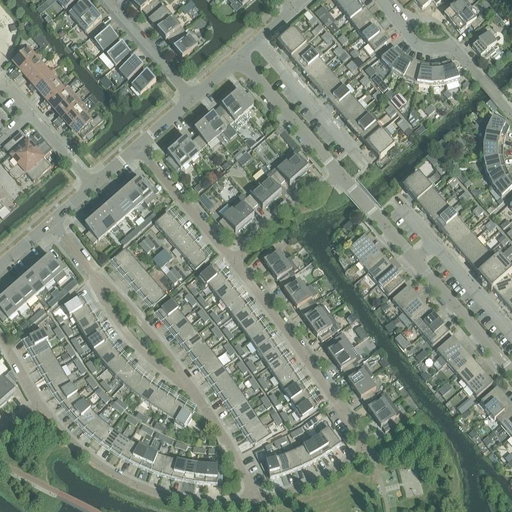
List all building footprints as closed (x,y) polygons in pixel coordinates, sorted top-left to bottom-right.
[(55,0),(65,11),(78,0),(55,0)] [(78,0),(65,11),(78,25),(93,12),(85,2),(83,3),(80,0),(78,0)] [(142,12),(146,16),(160,4),(156,0),(135,0),(132,3),(141,13),(142,12)] [(235,0),(242,8),(239,11),(252,0),(235,0)] [(346,0),(338,7),(344,16),(360,3),(357,0),(346,0)] [(415,0),(414,1),(422,11),(432,2),(436,6),(443,0),(415,0)] [(444,16),(452,25),(468,11),(460,2),(462,0),(453,0),(450,3),(454,7),(444,16)] [(344,16),(350,23),(366,11),(360,3),(344,16)] [(149,22),(157,32),(172,19),(160,4),(146,16),(150,21),(149,22)] [(41,7),(36,11),(41,16),(45,12),(41,7)] [(350,23),(356,31),(372,18),(366,11),(350,23)] [(468,11),(452,25),(460,35),(470,26),(474,30),(484,22),(480,17),(476,21),(468,11)] [(492,11),(488,14),(491,19),(496,15),(492,11)] [(78,25),(90,40),(104,28),(100,23),(102,22),(93,12),(78,25)] [(497,17),(492,22),(497,27),(502,22),(497,17)] [(356,31),(362,38),(378,26),(372,18),(356,31)] [(167,40),(171,45),(185,33),(172,19),(157,32),(166,42),(167,40)] [(313,19),(308,24),(312,28),(317,23),(313,19)] [(320,26),(314,31),(318,35),(323,30),(320,26)] [(362,38),(368,46),(384,33),(378,26),(362,38)] [(492,49),(497,44),(492,38),(495,35),(488,27),(479,36),(482,40),(472,49),(481,58),(484,60),(488,59),(495,53),(492,49)] [(90,40),(103,54),(118,41),(110,31),(108,32),(104,28),(90,40)] [(284,52),(300,39),(303,35),(297,28),(278,44),(284,52)] [(185,33),(171,45),(175,50),(173,51),(182,61),(201,45),(201,44),(197,47),(185,33)] [(384,33),(368,46),(375,55),(391,42),(384,33)] [(321,39),(324,42),(329,37),(326,34),(321,39)] [(40,35),(33,41),(40,50),(37,52),(40,55),(50,46),(49,46),(40,35)] [(329,37),(324,42),(327,45),(332,41),(329,37)] [(284,52),(291,59),(306,46),(300,39),(284,52)] [(14,72),(17,75),(40,55),(37,52),(34,56),(29,51),(33,47),(32,47),(31,47),(30,46),(28,45),(27,44),(25,43),(23,42),(23,41),(22,41),(17,55),(18,55),(20,58),(15,62),(18,66),(14,72)] [(103,54),(115,68),(131,55),(122,45),(121,46),(117,42),(118,41),(103,54)] [(296,67),(312,53),(306,46),(291,59),(291,60),(297,66),(296,67)] [(334,53),(337,56),(342,52),(339,48),(334,53)] [(381,62),(391,73),(404,57),(397,50),(381,62)] [(342,52),(337,56),(340,60),(345,55),(342,52)] [(297,66),(303,73),(319,60),(312,53),(296,67),(297,66)] [(26,75),(29,79),(43,66),(39,61),(42,58),(40,55),(17,75),(19,78),(26,75)] [(115,68),(128,83),(143,69),(135,59),(133,61),(129,56),(131,55),(115,68)] [(391,73),(403,81),(412,63),(404,57),(391,73)] [(352,63),(357,69),(362,64),(358,59),(355,61),(354,60),(352,63)] [(309,81),(310,81),(325,67),(319,60),(303,73),(309,80),(309,81)] [(346,68),(349,71),(355,66),(352,63),(346,68)] [(403,81),(417,86),(422,66),(412,63),(403,81)] [(442,67),(446,87),(447,92),(462,87),(460,82),(455,71),(460,69),(459,66),(457,64),(452,64),(442,67)] [(29,88),(31,91),(54,72),(51,69),(48,72),(43,66),(29,79),(33,83),(29,88)] [(355,66),(349,71),(352,74),(358,70),(355,66)] [(417,86),(431,88),(432,68),(431,68),(422,66),(417,86)] [(310,81),(316,88),(331,75),(325,67),(310,81)] [(431,88),(446,87),(442,67),(441,67),(432,68),(431,88)] [(143,69),(128,83),(140,97),(137,100),(156,84),(147,74),(146,75),(142,71),(143,70),(143,69)] [(40,91),(43,95),(57,83),(53,77),(56,74),(54,72),(31,91),(34,94),(40,91)] [(316,88),(322,95),(338,82),(331,75),(316,88)] [(377,78),(373,81),(379,88),(383,84),(377,78)] [(323,96),(329,102),(344,89),(338,82),(322,95),(322,96),(323,96)] [(43,105),(45,108),(68,88),(65,85),(62,88),(57,83),(43,95),(47,99),(43,105)] [(383,84),(379,88),(383,93),(388,89),(383,84)] [(54,107),(58,111),(75,96),(68,88),(45,108),(48,111),(54,107)] [(126,89),(118,96),(122,101),(128,96),(127,94),(128,92),(126,89)] [(329,102),(335,110),(350,96),(344,89),(329,102)] [(237,93),(230,99),(244,115),(253,107),(253,108),(254,107),(253,106),(257,103),(249,93),(245,97),(241,92),(238,94),(237,93)] [(443,95),(448,101),(452,97),(447,92),(443,95)] [(399,94),(390,102),(399,111),(406,105),(407,103),(399,94)] [(57,121),(53,125),(55,127),(59,124),(65,119),(82,104),(75,96),(58,111),(61,115),(57,121)] [(92,96),(87,99),(95,108),(99,104),(92,96)] [(340,118),(357,104),(350,96),(335,110),(341,117),(340,118)] [(224,106),(222,109),(226,114),(222,117),(230,126),(235,132),(249,121),(244,115),(230,99),(223,105),(224,106)] [(59,124),(55,127),(58,130),(62,127),(68,124),(72,128),(86,115),(89,112),(82,104),(65,119),(59,124)] [(347,124),(363,111),(357,104),(340,118),(341,117),(347,124)] [(431,106),(427,109),(432,115),(435,112),(431,106)] [(432,115),(427,109),(424,112),(429,118),(432,115)] [(347,124),(354,132),(369,118),(363,111),(347,124)] [(410,116),(408,122),(413,127),(419,122),(418,121),(419,120),(413,113),(410,116)] [(86,115),(72,128),(79,136),(83,140),(86,138),(89,142),(94,138),(90,134),(104,123),(103,122),(98,118),(92,123),(86,115)] [(360,139),(375,125),(379,122),(373,115),(369,118),(354,132),(360,139)] [(210,117),(203,123),(217,139),(226,131),(227,131),(226,130),(230,126),(222,117),(218,121),(213,116),(211,118),(210,117)] [(492,120),(486,133),(505,140),(510,130),(511,126),(508,122),(505,121),(498,117),(496,122),(492,120)] [(397,125),(400,129),(406,125),(402,120),(397,125)] [(199,137),(195,141),(203,150),(207,147),(208,148),(208,147),(217,139),(203,123),(196,129),(197,130),(195,132),(199,137)] [(366,145),(366,146),(382,133),(375,125),(360,139),(361,139),(366,145)] [(382,133),(366,146),(373,153),(388,140),(392,137),(396,133),(390,125),(385,129),(382,133)] [(406,125),(400,129),(404,133),(409,129),(406,125)] [(477,125),(472,129),(477,135),(481,131),(477,125)] [(418,131),(414,134),(418,139),(423,135),(418,131)] [(283,133),(280,136),(290,147),(293,144),(283,133)] [(486,133),(483,147),(503,150),(505,140),(486,133)] [(21,134),(12,141),(27,159),(45,143),(38,134),(28,143),(21,134)] [(183,141),(176,147),(190,163),(199,155),(200,155),(199,154),(203,150),(195,141),(191,145),(186,139),(184,142),(183,141)] [(388,140),(373,153),(379,161),(387,154),(388,155),(388,156),(395,150),(395,149),(394,150),(393,149),(395,147),(388,140)] [(460,140),(454,146),(458,151),(465,145),(460,140)] [(2,166),(9,174),(27,159),(12,141),(3,149),(4,149),(11,157),(2,166)] [(247,142),(245,143),(250,150),(257,145),(256,144),(255,142),(247,142)] [(45,143),(27,159),(42,176),(51,168),(50,168),(43,160),(53,151),(45,143)] [(449,150),(445,146),(440,151),(444,154),(449,150)] [(190,163),(176,147),(169,153),(170,154),(167,156),(169,158),(165,161),(176,174),(180,170),(181,171),(190,163)] [(483,147),(483,162),(503,159),(503,150),(483,147)] [(291,151),(282,159),(286,164),(300,179),(307,174),(306,173),(309,170),(304,165),(308,162),(300,152),(298,150),(294,154),(291,151)] [(239,153),(233,158),(238,163),(242,159),(244,158),(239,153)] [(27,159),(9,174),(17,183),(26,174),(33,183),(34,183),(42,176),(27,159)] [(242,159),(238,163),(242,168),(247,164),(242,159)] [(277,173),(273,176),(281,185),(285,182),(290,187),(292,185),(293,185),(300,179),(282,159),(273,167),(277,171),(276,172),(277,173)] [(483,162),(486,176),(505,169),(503,160),(503,159),(483,162)] [(228,163),(222,168),(225,172),(232,167),(228,163)] [(434,168),(437,172),(443,167),(439,163),(434,168)] [(443,167),(437,172),(441,176),(446,172),(443,167)] [(486,176),(492,189),(510,178),(505,169),(486,176)] [(264,175),(255,183),(259,187),(273,203),(280,197),(279,196),(281,194),(277,189),(281,185),(270,173),(266,177),(264,175)] [(403,189),(410,196),(425,183),(419,175),(418,176),(417,175),(416,174),(410,180),(410,181),(411,182),(403,189)] [(462,174),(457,178),(464,186),(468,182),(462,174)] [(130,187),(144,203),(147,207),(156,198),(155,196),(159,193),(157,190),(155,188),(146,178),(142,181),(140,180),(137,182),(137,181),(130,187)] [(510,178),(492,189),(501,201),(511,190),(511,181),(510,179),(510,178)] [(464,186),(467,190),(472,185),(469,181),(468,182),(464,186)] [(410,196),(416,203),(432,190),(425,183),(410,196)] [(199,186),(193,191),(197,196),(198,195),(203,191),(199,186)] [(124,194),(122,196),(135,211),(144,203),(130,187),(123,193),(124,194)] [(250,196),(246,200),(254,209),(258,205),(263,211),(265,208),(266,209),(273,203),(259,187),(250,195),(249,195),(250,196)] [(432,190),(416,203),(417,204),(423,210),(421,211),(422,211),(438,197),(441,195),(434,188),(432,190)] [(460,198),(458,200),(461,203),(463,201),(468,196),(466,193),(460,198)] [(228,207),(232,211),(246,227),(252,221),(252,220),(254,218),(250,213),(254,209),(246,200),(242,195),(228,207)] [(119,197),(112,203),(126,219),(135,211),(122,196),(119,198),(119,197)] [(200,198),(197,201),(201,206),(206,202),(201,197),(200,198)] [(423,211),(429,218),(444,204),(438,197),(422,211),(422,212),(423,211)] [(106,210),(103,212),(117,226),(126,219),(112,203),(105,209),(106,210)] [(435,225),(451,212),(444,204),(429,218),(435,225)] [(487,212),(490,216),(496,211),(492,207),(487,212)] [(223,220),(219,224),(229,236),(233,232),(235,234),(238,232),(239,233),(246,227),(232,211),(223,219),(222,219),(223,220)] [(101,213),(94,219),(107,234),(117,226),(103,212),(101,213)] [(435,225),(441,232),(457,219),(451,212),(435,225)] [(168,214),(155,226),(196,273),(209,261),(168,214)] [(154,215),(145,222),(148,226),(157,218),(154,215)] [(107,234),(94,219),(87,225),(88,225),(85,228),(89,233),(85,236),(93,246),(97,242),(98,243),(99,243),(98,242),(107,234)] [(441,232),(448,240),(463,226),(457,219),(441,232)] [(145,222),(136,230),(139,234),(148,226),(145,222)] [(506,223),(500,228),(503,231),(508,226),(510,225),(507,222),(506,223)] [(448,240),(454,247),(470,233),(463,226),(448,240)] [(351,228),(346,232),(350,237),(355,232),(351,228)] [(136,230),(127,238),(130,242),(139,234),(136,230)] [(459,255),(476,241),(470,233),(454,247),(460,254),(459,255)] [(130,242),(127,238),(121,243),(124,247),(130,242)] [(348,252),(358,264),(375,250),(365,238),(348,252)] [(461,254),(467,261),(482,248),(476,241),(459,255),(460,255),(461,254)] [(511,247),(503,255),(506,260),(511,254),(511,247)] [(472,269),(488,255),(482,248),(467,261),(473,268),(472,269)] [(264,264),(270,273),(285,262),(279,253),(275,256),(271,250),(260,258),(261,258),(265,263),(264,264)] [(358,264),(368,275),(385,261),(375,250),(358,264)] [(112,263),(119,271),(132,259),(126,251),(112,263)] [(473,269),(479,275),(480,276),(495,262),(488,255),(472,269),(472,270),(473,269)] [(40,265),(54,281),(57,285),(66,276),(63,272),(67,269),(59,259),(55,263),(50,258),(48,260),(47,259),(40,265)] [(491,292),(493,291),(492,290),(508,277),(511,273),(511,272),(499,258),(495,262),(480,276),(479,275),(478,277),(491,292)] [(119,271),(126,279),(139,267),(132,259),(119,271)] [(282,286),(291,279),(296,276),(294,273),(298,270),(290,259),(285,262),(270,273),(277,282),(278,281),(282,286)] [(368,275),(378,287),(395,272),(385,261),(368,275)] [(34,272),(32,274),(45,289),(54,281),(40,265),(33,271),(34,272)] [(126,279),(133,286),(146,275),(139,267),(126,279)] [(198,280),(205,289),(221,276),(214,267),(198,280)] [(395,272),(378,287),(388,298),(405,284),(395,272)] [(29,275),(22,281),(36,297),(45,289),(32,274),(30,276),(29,275)] [(133,286),(140,294),(153,283),(146,275),(133,286)] [(208,287),(214,295),(227,284),(221,276),(205,289),(208,287)] [(492,290),(493,291),(499,298),(511,286),(511,282),(508,277),(492,290)] [(284,292),(290,301),(306,291),(299,281),(295,284),(291,279),(282,286),(285,291),(284,292)] [(16,288),(14,290),(27,305),(36,297),(22,281),(15,287),(16,288)] [(140,294),(146,302),(160,290),(153,283),(140,294)] [(214,295),(220,303),(234,292),(227,284),(214,295)] [(511,286),(499,298),(505,305),(511,298),(511,286)] [(306,291),(290,301),(297,311),(298,310),(302,315),(315,305),(311,300),(318,296),(311,287),(306,291)] [(392,303),(403,314),(419,300),(409,288),(392,303)] [(11,291),(4,297),(18,313),(27,305),(14,290),(12,292),(11,291)] [(160,290),(146,302),(153,310),(167,298),(160,290)] [(220,303),(227,311),(241,300),(234,292),(220,303)] [(60,295),(54,300),(58,304),(64,299),(60,295)] [(18,313),(4,297),(0,300),(0,319),(3,324),(8,320),(8,321),(9,321),(18,313)] [(64,310),(70,319),(87,308),(81,299),(64,310)] [(58,304),(54,300),(48,305),(52,309),(58,304)] [(227,311),(233,319),(247,309),(241,300),(227,311)] [(403,314),(412,326),(429,311),(419,300),(403,314)] [(158,315),(164,323),(180,310),(173,302),(158,315)] [(386,303),(380,308),(384,312),(390,308),(386,303)] [(312,308),(302,315),(305,320),(304,320),(311,330),(326,319),(330,316),(326,312),(323,307),(319,310),(316,305),(315,305),(312,308)] [(72,318),(77,326),(92,317),(87,308),(70,319),(72,318)] [(233,319),(239,327),(253,317),(247,309),(233,319)] [(164,323),(171,331),(184,320),(178,312),(181,311),(180,310),(164,323)] [(42,311),(36,316),(40,320),(46,314),(42,311)] [(412,326),(422,337),(439,323),(429,311),(412,326)] [(40,320),(36,316),(30,321),(33,325),(40,320)] [(326,319),(311,330),(317,339),(318,338),(322,343),(321,344),(342,330),(339,326),(338,326),(338,325),(337,325),(337,324),(336,324),(335,324),(330,316),(326,319)] [(353,316),(348,319),(352,325),(357,322),(353,316)] [(77,326),(83,335),(98,326),(92,317),(77,326)] [(239,327),(245,335),(259,325),(253,317),(239,327)] [(171,331),(177,339),(191,328),(184,320),(171,331)] [(391,323),(384,328),(385,328),(387,331),(389,333),(389,334),(395,329),(394,327),(392,324),(391,323)] [(439,323),(422,337),(433,349),(442,340),(449,334),(439,323)] [(245,335),(251,344),(265,334),(259,325),(245,335)] [(83,335),(88,343),(103,334),(98,326),(83,335)] [(177,339),(184,347),(198,336),(191,328),(177,339)] [(408,330),(403,334),(407,338),(412,334),(408,330)] [(25,342),(30,352),(48,341),(43,332),(25,342)] [(88,343),(94,353),(108,343),(103,334),(88,343)] [(251,344),(257,352),(271,342),(265,334),(251,344)] [(364,334),(359,337),(363,343),(367,339),(364,334)] [(449,334),(442,340),(444,343),(451,337),(449,334)] [(328,354),(334,363),(354,349),(344,335),(324,348),(325,348),(329,353),(328,354)] [(184,347),(190,355),(204,344),(198,336),(184,347)] [(451,337),(444,343),(446,345),(453,339),(451,337)] [(446,345),(436,353),(441,358),(437,362),(443,368),(447,365),(463,351),(453,339),(446,345)] [(30,352),(35,361),(51,352),(46,343),(48,342),(48,341),(30,352)] [(257,352),(263,361),(277,351),(271,342),(257,352)] [(94,353),(101,362),(115,351),(108,343),(94,353)] [(190,355),(196,363),(210,352),(204,344),(190,355)] [(342,372),(345,377),(359,367),(358,364),(362,361),(354,349),(334,363),(341,372),(342,372)] [(425,350),(416,358),(420,363),(429,355),(425,350)] [(101,362),(108,371),(121,359),(115,351),(101,362)] [(263,361),(268,369),(283,359),(277,351),(263,361)] [(447,365),(457,376),(473,362),(463,351),(447,365)] [(35,361),(41,369),(56,361),(51,352),(35,361)] [(196,363),(203,371),(217,361),(210,352),(196,363)] [(383,358),(378,362),(383,368),(388,365),(387,363),(385,360),(383,358)] [(108,371),(115,379),(128,367),(121,359),(108,371)] [(268,369),(274,378),(289,368),(283,359),(268,369)] [(41,369),(46,378),(61,369),(56,361),(41,369)] [(203,371),(209,380),(223,369),(217,361),(203,371)] [(457,376),(466,388),(483,373),(473,362),(457,376)] [(354,392),(369,381),(374,378),(365,365),(361,368),(359,367),(345,377),(349,381),(348,382),(354,392)] [(115,379),(124,387),(135,374),(128,367),(115,379)] [(274,378),(280,386),(294,376),(289,368),(274,378)] [(46,378),(51,387),(66,378),(61,369),(46,378)] [(209,380),(215,388),(229,378),(223,369),(209,380)] [(2,379),(0,380),(0,394),(7,402),(14,396),(13,395),(16,393),(11,388),(16,385),(17,383),(11,372),(7,375),(3,379),(2,378),(2,379)] [(425,373),(421,376),(423,379),(425,381),(426,383),(430,379),(425,373)] [(483,373),(466,388),(477,399),(493,385),(483,373)] [(124,387),(132,394),(143,380),(135,374),(124,387)] [(280,386),(285,395),(300,385),(294,376),(280,386)] [(51,387),(57,397),(71,387),(66,378),(51,387)] [(215,388),(221,396),(235,386),(229,378),(215,388)] [(132,394),(141,401),(151,386),(143,380),(132,394)] [(362,400),(365,405),(375,398),(372,393),(376,390),(369,381),(354,392),(361,401),(362,400)] [(285,395),(291,403),(306,393),(300,385),(285,395)] [(141,401),(150,407),(160,392),(151,386),(141,401)] [(221,396),(226,405),(241,395),(235,386),(221,396)] [(57,397),(63,406),(77,395),(71,387),(57,397)] [(484,411),(489,417),(507,401),(497,390),(481,404),(486,410),(484,411)] [(150,407),(159,413),(168,398),(160,392),(150,407)] [(294,412),(294,413),(311,402),(306,393),(291,403),(296,411),(294,412)] [(375,398),(365,405),(369,410),(368,411),(374,420),(393,406),(385,394),(377,400),(375,398)] [(63,406),(70,415),(84,403),(77,395),(63,406)] [(226,405),(232,413),(247,403),(241,395),(226,405)] [(159,413),(167,418),(177,403),(168,398),(159,413)] [(84,403),(70,415),(78,423),(90,411),(94,407),(88,400),(84,403)] [(496,421),(501,427),(511,417),(511,406),(507,401),(489,417),(494,423),(496,421)] [(311,402),(294,413),(300,422),(317,410),(311,402)] [(174,426),(185,409),(177,403),(167,418),(175,423),(174,426)] [(232,413),(238,422),(253,412),(247,403),(232,413)] [(393,406),(374,420),(381,429),(382,428),(386,433),(385,434),(396,427),(392,421),(396,419),(400,416),(393,406)] [(185,409),(174,426),(183,432),(195,415),(185,409)] [(78,423),(85,431),(98,418),(90,411),(78,423)] [(238,422),(243,430),(258,421),(253,412),(238,422)] [(511,417),(501,427),(511,438),(511,436),(511,417)] [(85,431),(94,439),(105,425),(99,420),(98,418),(85,431)] [(243,430),(249,439),(266,428),(266,427),(263,429),(258,421),(243,430)] [(94,439),(102,446),(113,432),(105,425),(94,439)] [(266,428),(249,439),(255,448),(272,437),(266,428)] [(328,429),(320,435),(331,452),(341,445),(328,429)] [(102,446),(112,452),(121,438),(113,432),(102,446)] [(156,434),(154,439),(158,440),(163,443),(165,438),(160,436),(156,434)] [(321,438),(313,443),(322,458),(331,452),(320,435),(319,436),(321,438)] [(112,452),(121,458),(130,443),(121,438),(112,452)] [(165,438),(163,443),(168,445),(172,447),(173,442),(171,441),(165,438)] [(488,438),(483,442),(487,447),(492,443),(488,438)] [(121,458),(131,464),(139,448),(130,443),(121,458)] [(313,443),(304,448),(312,464),(322,458),(313,443)] [(139,448),(131,464),(141,469),(148,453),(149,450),(150,448),(141,444),(139,448)] [(304,448),(295,453),(302,469),(312,464),(304,448)] [(148,453),(141,469),(152,473),(158,457),(159,454),(149,450),(148,453)] [(295,453),(285,457),(292,473),(302,469),(295,453)] [(152,473),(162,477),(167,460),(158,457),(152,473)] [(281,477),(275,457),(265,460),(270,480),(281,477)] [(275,457),(281,477),(292,473),(285,457),(276,460),(275,457)] [(162,477),(173,480),(177,463),(167,460),(162,477)] [(177,463),(173,480),(184,482),(187,465),(188,462),(178,460),(177,463)] [(184,482),(195,484),(197,467),(187,465),(184,482)] [(195,484),(206,486),(208,465),(207,465),(207,468),(197,467),(195,484)] [(208,465),(206,486),(218,486),(218,466),(208,465)]
